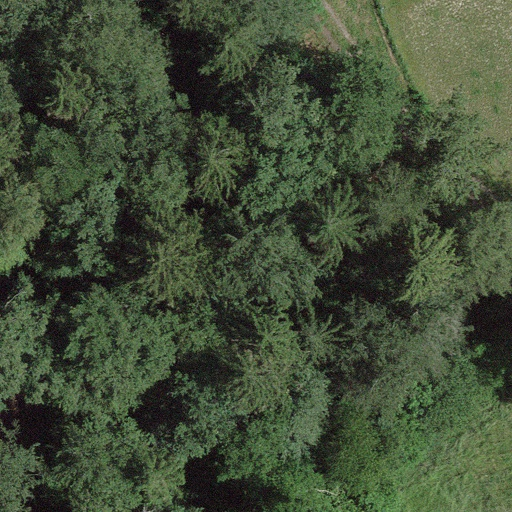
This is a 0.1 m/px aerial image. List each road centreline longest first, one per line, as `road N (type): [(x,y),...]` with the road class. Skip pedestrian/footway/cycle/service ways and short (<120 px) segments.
road 1 (track): [(307,0),(405,124),(511,222)]
road 2 (track): [(370,0),(405,124)]
